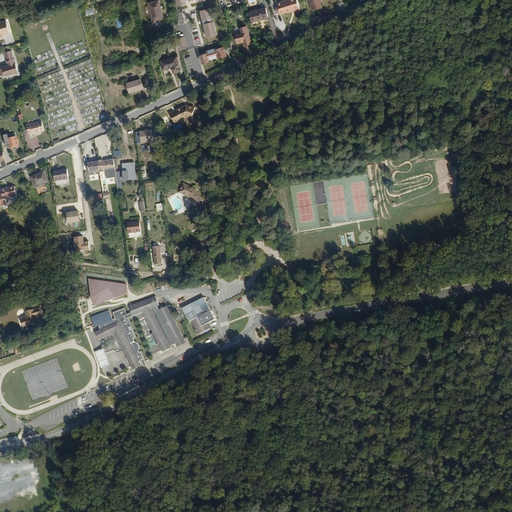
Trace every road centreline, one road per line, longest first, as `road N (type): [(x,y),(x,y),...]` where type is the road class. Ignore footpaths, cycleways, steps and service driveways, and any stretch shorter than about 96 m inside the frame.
road 1 (residential): [(0,174),(369,0)]
road 2 (secondary): [(0,445),(46,436),(198,356),(251,338)]
road 3 (track): [(0,238),(133,270),(242,284),(245,292)]
road 4 (secondary): [(274,329),(327,312),(511,283)]
road 5 (track): [(231,283),(235,121),(223,71)]
